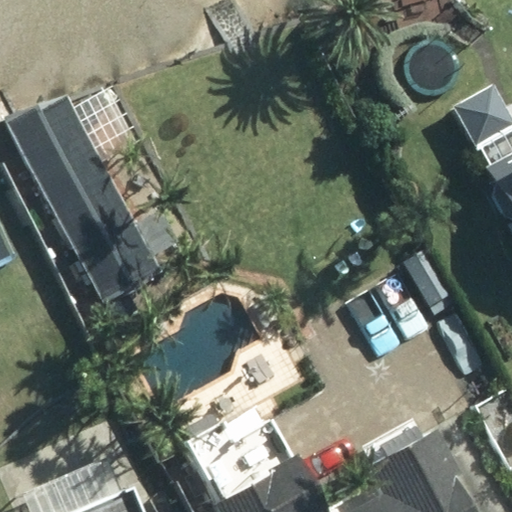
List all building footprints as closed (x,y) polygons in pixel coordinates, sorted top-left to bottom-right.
[(511,121),(465,147),(511,231),(511,70),(497,78),(511,104),(511,121)] [(5,119),(0,121),(0,129),(100,306),(155,276),(146,260),(170,245),(154,217),(128,231),(56,103),(5,119)] [(416,247),(393,261),(419,306),(442,292),(416,247)] [(307,511),(273,454),(190,505),(194,511),(452,511),(436,485),(427,469),(405,433),(350,466),(365,490),(328,511),(307,511)] [(126,511),(116,488),(63,511),(126,511)]
